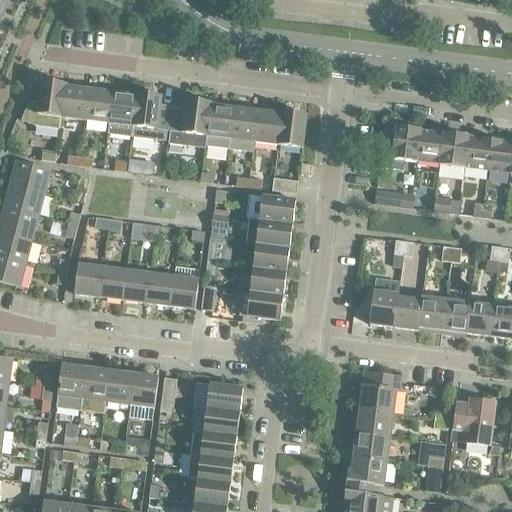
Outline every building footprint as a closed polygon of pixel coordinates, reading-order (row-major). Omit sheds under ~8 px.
[(0,0),(0,19),(1,20),(9,0),(0,0)] [(22,122),(36,128),(60,131),(62,119),(66,88),(67,88),(67,85),(42,82),(39,104),(30,103),(22,122)] [(90,91),(67,88),(66,88),(62,119),(86,122),(90,91)] [(114,94),(90,91),(86,122),(110,125),(114,94)] [(108,135),(132,138),(137,97),(114,94),(110,125),(108,135)] [(168,132),(170,133),(174,107),(161,106),(162,98),(137,94),(137,97),(132,138),(167,142),(168,132)] [(186,109),(174,107),(170,133),(171,133),(169,145),(206,149),(208,137),(207,137),(211,106),(212,106),(212,104),(187,101),(186,109)] [(235,109),(212,106),(211,106),(207,137),(231,140),(235,109)] [(253,153),(255,143),(259,112),(235,109),(231,140),(230,150),(253,153)] [(255,143),(279,147),(283,116),(282,115),(259,112),(255,143)] [(282,115),(283,116),(279,147),(303,150),(307,116),(282,113),(282,115)] [(418,163),(418,162),(417,162),(421,132),(422,132),(422,131),(397,128),(396,131),(385,130),(380,169),(403,172),(404,162),(418,163)] [(421,132),(417,162),(418,162),(440,165),(441,165),(445,135),(444,135),(422,132),(421,132)] [(445,135),(441,165),(440,165),(440,166),(465,170),(466,169),(469,138),(470,137),(444,134),(444,135),(445,135)] [(466,169),(489,172),(493,141),(469,138),(466,169)] [(511,143),(493,141),(489,172),(511,174),(511,143)] [(41,152),(40,163),(56,165),(57,154),(41,152)] [(67,166),(80,168),(81,159),(69,157),(67,166)] [(93,160),(81,159),(80,168),(92,169),(93,160)] [(17,162),(11,185),(46,194),(52,171),(17,162)] [(129,165),(116,163),(115,172),(128,174),(129,165)] [(301,176),(312,177),(313,166),(302,165),(301,176)] [(202,174),(201,183),(214,185),(215,176),(202,174)] [(90,182),(81,179),(78,191),(87,194),(90,182)] [(236,188),(249,190),(250,180),(238,179),(236,188)] [(262,182),(250,180),(249,190),(261,191),(262,182)] [(274,180),(273,193),(297,196),(299,183),(274,180)] [(11,185),(4,209),(39,218),(46,194),(11,185)] [(217,192),(215,204),(225,205),(227,193),(217,192)] [(375,206),(374,207),(400,210),(402,196),(377,192),(377,193),(375,206)] [(253,196),(250,221),(293,226),(296,202),(253,196)] [(400,210),(413,212),(415,198),(402,196),(400,210)] [(451,201),(435,199),(434,215),(449,217),(451,201)] [(482,220),(484,206),(475,205),(473,219),(482,220)] [(484,206),(482,220),(490,221),(492,207),(484,206)] [(0,233),(33,242),(39,218),(4,209),(0,225),(0,233)] [(72,214),(69,226),(78,228),(81,217),(72,214)] [(228,232),(230,218),(213,216),(211,230),(228,232)] [(96,229),(108,231),(109,222),(97,220),(96,229)] [(247,245),(257,246),(290,250),(293,226),(250,221),(247,245)] [(122,223),(109,222),(108,231),(121,233),(122,223)] [(155,243),(156,237),(157,228),(133,225),(131,240),(155,243)] [(75,241),(78,228),(69,226),(66,238),(75,241)] [(169,229),(157,228),(156,237),(168,239),(169,229)] [(205,234),(193,232),(192,242),(204,243),(205,234)] [(0,233),(0,258),(27,266),(33,242),(0,233)] [(231,242),(211,240),(208,264),(217,265),(228,266),(231,242)] [(394,257),(403,258),(405,244),(396,242),(394,257)] [(405,244),(403,258),(413,259),(414,245),(405,244)] [(257,246),(254,270),(287,274),(290,250),(257,246)] [(442,263),(451,264),(453,250),(444,248),(442,263)] [(502,250),(492,248),(490,263),(500,264),(502,250)] [(462,251),(453,250),(451,264),(461,265),(462,251)] [(510,251),(502,250),(500,264),(509,265),(510,251)] [(394,257),(392,269),(402,270),(403,258),(394,257)] [(0,258),(0,283),(21,289),(27,266),(0,258)] [(61,261),(59,273),(68,275),(70,262),(61,261)] [(216,277),(217,265),(208,264),(206,276),(216,277)] [(500,264),(498,274),(507,275),(509,265),(500,264)] [(75,296),(100,299),(103,269),(79,266),(75,296)] [(100,299),(124,302),(127,272),(103,269),(100,299)] [(284,298),(287,274),(254,270),(251,294),(284,298)] [(151,275),(127,272),(124,302),(147,305),(151,275)] [(67,287),(68,275),(59,273),(57,286),(67,287)] [(175,278),(151,275),(147,305),(171,308),(175,278)] [(175,278),(171,308),(196,311),(199,282),(175,278)] [(205,288),(202,312),(214,314),(217,289),(205,288)] [(370,326),(395,329),(399,296),(374,293),(374,299),(369,305),(368,313),(371,320),(370,326)] [(281,322),(284,298),(251,294),(248,318),(281,322)] [(423,299),(399,296),(395,329),(418,332),(423,299)] [(446,302),(423,299),(418,332),(442,335),(446,302)] [(466,335),(490,338),(494,304),(471,301),(470,305),(466,335)] [(470,305),(446,302),(442,335),(466,338),(466,335),(470,305)] [(490,338),(511,340),(511,306),(494,304),(490,338)] [(0,358),(0,382),(10,384),(13,360),(0,358)] [(81,413),(83,401),(87,370),(62,367),(57,409),(81,413)] [(83,401),(81,413),(105,416),(107,404),(111,373),(87,370),(83,401)] [(135,376),(111,373),(107,404),(120,405),(120,410),(130,411),(135,376)] [(365,373),(360,411),(394,416),(397,392),(400,393),(402,378),(365,373)] [(159,379),(135,376),(130,411),(129,420),(153,423),(155,410),(159,379)] [(46,377),(44,388),(53,389),(55,378),(46,377)] [(165,380),(162,404),(175,406),(178,381),(165,380)] [(0,382),(0,406),(7,408),(10,384),(0,382)] [(211,385),(207,410),(241,414),(244,390),(211,385)] [(42,401),(52,403),(53,389),(44,388),(42,401)] [(458,405),(455,431),(453,442),(490,447),(495,404),(477,402),(476,407),(458,405)] [(174,415),(175,406),(162,404),(161,414),(174,415)] [(207,410),(204,434),(238,438),(241,414),(207,410)] [(360,411),(357,435),(391,439),(394,416),(360,411)] [(437,412),(436,421),(450,423),(451,414),(437,412)] [(448,432),(450,423),(436,421),(434,430),(448,432)] [(39,424),(38,436),(47,437),(49,426),(39,424)] [(238,438),(204,434),(194,432),(191,456),(234,462),(238,438)] [(388,463),(391,439),(357,435),(354,458),(388,463)] [(47,437),(38,436),(36,449),(46,450),(47,437)] [(66,438),(65,447),(77,449),(78,439),(66,438)] [(78,439),(77,449),(89,450),(90,441),(78,439)] [(158,439),(156,452),(165,453),(167,440),(158,439)] [(124,455),(126,445),(113,444),(112,453),(124,455)] [(124,455),(137,456),(138,447),(126,445),(124,455)] [(492,456),(499,458),(500,450),(500,449),(493,448),(492,456)] [(156,452),(154,464),(164,465),(165,453),(156,452)] [(75,464),(77,455),(64,453),(63,462),(75,464)] [(88,456),(77,455),(75,464),(87,465),(88,456)] [(231,486),(234,462),(191,456),(188,480),(198,481),(231,486)] [(110,468),(122,470),(124,461),(100,458),(98,467),(110,468)] [(388,463),(354,458),(351,458),(348,483),(384,488),(388,463)] [(430,459),(429,469),(443,471),(445,461),(430,459)] [(136,462),(124,461),(122,470),(147,473),(148,464),(136,462)] [(440,495),(443,471),(429,469),(426,493),(440,495)] [(41,485),(43,473),(33,472),(32,484),(41,485)] [(228,510),(231,486),(198,481),(195,505),(228,510)] [(41,485),(32,484),(30,497),(39,498),(41,485)] [(161,488),(151,487),(150,499),(159,500),(161,488)] [(343,511),(392,511),(394,500),(346,493),(343,511)]
